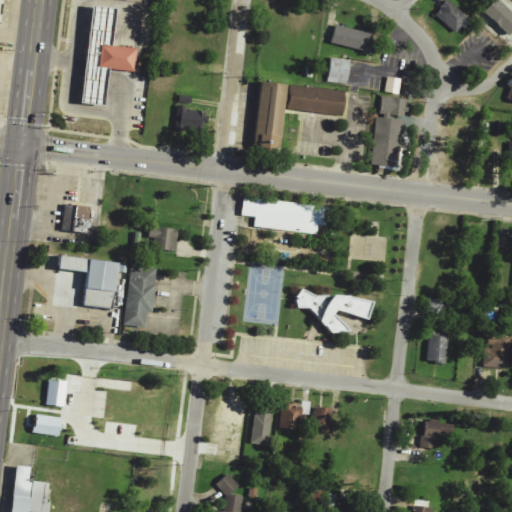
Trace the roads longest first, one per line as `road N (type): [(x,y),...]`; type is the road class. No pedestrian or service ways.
road 1 (residential): [(0,340),(511,404)]
road 2 (residential): [(381,511),(434,93),(443,76)]
road 3 (residential): [(181,511),(224,171)]
road 4 (tertiary): [(224,171),(511,204)]
road 5 (tertiary): [(21,145),(224,171)]
road 6 (primary): [(0,323),(21,145)]
road 7 (residential): [(224,171),(241,0)]
road 8 (primary): [(21,145),(38,0)]
